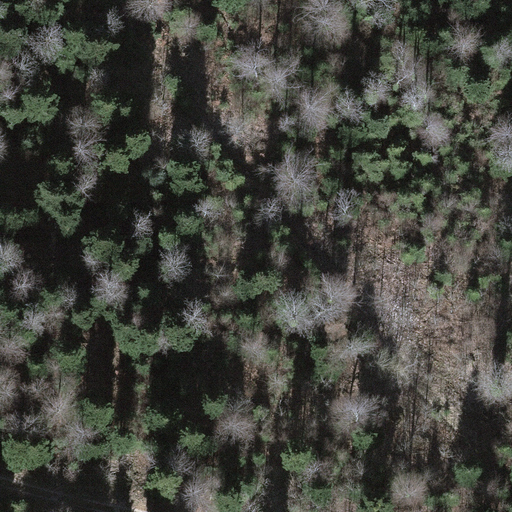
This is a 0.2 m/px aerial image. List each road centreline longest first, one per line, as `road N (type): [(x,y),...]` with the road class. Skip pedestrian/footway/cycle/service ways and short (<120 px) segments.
road 1 (track): [(123,0),(511,496)]
road 2 (track): [(0,476),(138,511)]
